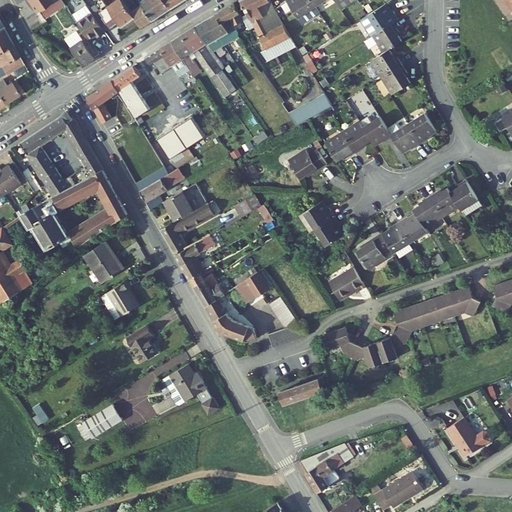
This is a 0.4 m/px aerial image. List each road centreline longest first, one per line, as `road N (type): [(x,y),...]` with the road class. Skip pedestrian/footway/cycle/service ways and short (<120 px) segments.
road 1 (tertiary): [(229,368),(71,90)]
road 2 (residential): [(229,368),(307,341),(347,313),(511,256)]
road 3 (tertiary): [(71,90),(212,0)]
road 4 (residential): [(436,0),(435,77),(472,139)]
